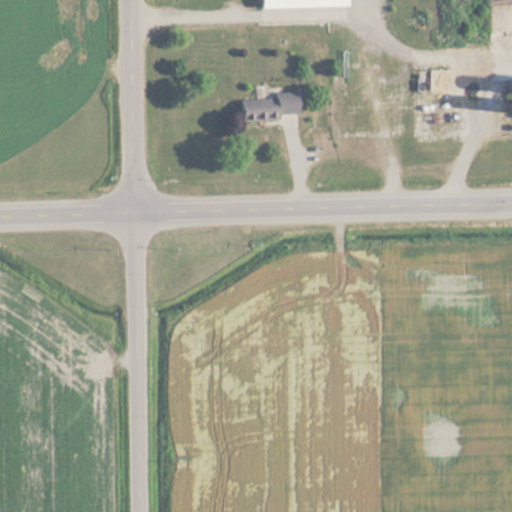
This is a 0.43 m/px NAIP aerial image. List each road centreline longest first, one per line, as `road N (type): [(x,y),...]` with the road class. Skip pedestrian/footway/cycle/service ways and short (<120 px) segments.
road 1 (primary): [(0,219),(511,206)]
road 2 (residential): [(139,511),(134,215)]
road 3 (residential): [(134,215),(130,0)]
